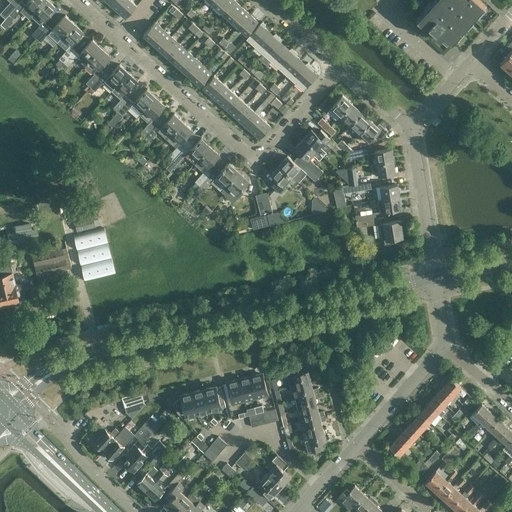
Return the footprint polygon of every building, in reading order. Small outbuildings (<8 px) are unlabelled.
[(11,12),(21,1),(19,0),(13,0),(7,8),(11,12)] [(29,0),(26,4),(36,12),(46,0),(29,0)] [(49,0),(46,0),(36,12),(45,20),(57,7),(49,0)] [(111,0),(109,4),(117,11),(126,0),(111,0)] [(130,0),(126,0),(117,11),(125,18),(137,5),(130,0)] [(218,0),(214,5),(222,12),(233,0),(218,0)] [(233,0),(222,12),(230,19),(241,7),(233,0)] [(433,0),(417,19),(448,47),(485,5),(479,0),(433,0)] [(14,18),(25,5),(21,1),(11,12),(9,14),(14,18)] [(241,7),(230,19),(238,27),(249,14),(241,7)] [(249,14),(238,27),(246,34),(258,22),(249,14)] [(9,15),(3,22),(7,26),(13,18),(9,15)] [(54,28),(63,36),(75,23),(66,15),(54,28)] [(36,38),(48,25),(43,21),(32,34),(36,38)] [(262,21),(246,39),(255,46),(268,31),(264,27),(265,24),(262,21)] [(143,34),(152,42),(163,29),(155,22),(143,34)] [(75,23),(63,36),(72,44),(84,32),(75,23)] [(41,43),(53,30),(48,25),(36,38),(41,43)] [(163,29),(152,42),(160,49),(171,36),(163,29)] [(268,31),(255,46),(263,53),(278,36),(275,33),(273,35),(268,31)] [(171,36),(160,49),(168,56),(179,43),(171,36)] [(278,36),(263,53),(271,61),(284,46),(280,42),(281,39),(278,36)] [(80,54),(75,50),(64,63),(68,67),(77,59),(86,67),(102,48),(93,40),(80,54)] [(501,52),(506,57),(501,62),(510,71),(511,68),(511,40),(501,52)] [(179,43),(168,56),(176,64),(187,51),(179,43)] [(59,59),(64,63),(75,50),(71,46),(59,59)] [(284,46),(271,61),(279,68),(295,51),(291,48),(289,49),(284,46)] [(102,48),(86,67),(95,75),(87,83),(91,88),(103,75),(98,71),(111,56),(102,48)] [(187,51),(176,64),(184,71),(195,58),(187,51)] [(295,51),(279,68),(287,75),(301,60),(296,56),(297,53),(295,51)] [(195,58),(184,71),(192,78),(203,65),(195,58)] [(301,60),(287,75),(295,83),(311,65),(308,62),(305,64),(301,60)] [(107,79),(103,75),(91,88),(96,91),(103,83),(112,92),(129,72),(120,64),(107,79)] [(203,65),(192,78),(200,85),(212,73),(203,65)] [(311,65),(295,83),(303,90),(317,75),(312,71),(314,68),(311,65)] [(129,72),(112,92),(121,100),(114,108),(118,112),(130,99),(125,95),(139,81),(129,72)] [(214,75),(202,87),(210,95),(222,82),(214,75)] [(222,82),(210,95),(218,102),(230,89),(222,82)] [(134,103),(130,99),(118,112),(123,116),(131,107),(140,115),(157,97),(148,89),(134,103)] [(230,89),(218,102),(226,109),(238,97),(230,89)] [(332,108),(341,116),(353,104),(343,95),(332,108)] [(157,97),(140,115),(150,124),(141,133),(145,137),(157,124),(153,120),(166,105),(157,97)] [(238,97),(226,109),(234,117),(246,104),(238,97)] [(246,104),(234,117),(242,124),(254,111),(246,104)] [(353,104),(341,116),(350,125),(362,112),(353,104)] [(254,111),(242,124),(251,131),(262,118),(254,111)] [(362,112),(350,125),(360,133),(371,121),(362,112)] [(161,128),(157,124),(145,137),(150,141),(158,132),(167,140),(184,121),(175,113),(161,128)] [(262,118),(251,131),(259,139),(270,126),(262,118)] [(333,136),(337,131),(323,118),(318,123),(333,136)] [(184,121),(167,140),(177,148),(168,158),(172,161),(184,148),(180,145),(193,130),(184,121)] [(371,121),(360,133),(369,142),(376,135),(381,139),(388,131),(380,123),(377,126),(371,121)] [(312,129),(304,138),(324,156),(327,152),(321,147),(325,141),(324,140),(328,135),(320,129),(317,133),(312,129)] [(189,153),(184,148),(172,161),(177,166),(186,156),(194,164),(211,146),(202,138),(189,153)] [(324,156),(304,138),(295,147),(309,159),(314,154),(320,160),(324,156)] [(347,158),(373,153),(371,145),(363,148),(353,150),(341,139),(339,141),(336,139),(334,141),(330,138),(326,143),(338,154),(342,150),(346,152),(347,158)] [(211,146),(194,164),(204,172),(195,182),(200,186),(211,173),(207,169),(220,155),(211,146)] [(375,151),(377,163),(395,161),(393,149),(375,151)] [(288,156),(280,165),(296,180),(299,176),(296,173),(301,168),(288,156)] [(320,177),(324,172),(311,160),(307,165),(320,177)] [(395,161),(377,163),(379,175),(397,173),(395,161)] [(217,187),(221,191),(239,171),(229,162),(217,176),(223,181),(217,187)] [(296,180),(280,165),(272,174),(285,186),(289,181),(293,184),(296,180)] [(320,177),(307,165),(303,169),(316,181),(320,177)] [(239,171),(221,191),(226,195),(231,189),(237,194),(249,180),(239,171)] [(211,173),(200,186),(205,190),(216,178),(211,173)] [(371,189),(370,182),(374,181),(373,176),(349,179),(350,185),(349,186),(348,184),(342,185),(343,193),(371,189)] [(381,187),(375,187),(377,200),(378,199),(400,196),(398,184),(381,187)] [(268,192),(262,194),(267,214),(273,212),(268,192)] [(261,215),(250,218),(253,229),(269,225),(266,214),(267,214),(262,194),(256,195),(261,215)] [(400,196),(378,199),(380,212),(384,211),(402,208),(400,196)] [(22,215),(38,211),(37,204),(20,208),(22,215)] [(77,231),(96,227),(91,208),(73,213),(77,231)] [(375,212),(356,215),(357,221),(376,218),(375,212)] [(380,217),(376,218),(357,221),(358,228),(381,224),(380,217)] [(388,222),(383,223),(384,233),(383,234),(384,244),(395,242),(395,238),(403,237),(401,221),(388,222)] [(115,273),(112,258),(104,228),(74,235),(85,281),(115,273)] [(31,250),(39,284),(69,277),(67,269),(72,268),(65,241),(31,250)] [(0,306),(20,301),(18,296),(25,294),(22,281),(15,283),(13,273),(9,256),(0,258),(0,306)] [(292,374),(295,386),(312,382),(309,370),(302,372),(301,367),(293,369),(295,373),(292,374)] [(251,377),(256,397),(268,394),(263,374),(255,376),(256,377),(251,378),(251,377)] [(256,397),(251,377),(244,379),(244,380),(240,381),(239,380),(244,400),(256,397)] [(294,448),(276,378),(271,379),(289,449),(294,448)] [(450,378),(442,387),(456,399),(460,395),(456,392),(460,387),(450,378)] [(244,400),(239,380),(232,382),(232,383),(228,384),(228,383),(227,383),(232,403),(244,400)] [(312,382),(295,386),(298,397),(319,392),(317,388),(314,389),(312,382)] [(211,387),(204,389),(209,409),(221,405),(219,398),(223,397),(222,391),(218,392),(216,385),(216,386),(216,387),(211,388),(211,387)] [(456,399),(442,387),(435,395),(445,404),(449,399),(453,402),(456,399)] [(209,409),(204,389),(204,390),(200,391),(200,390),(192,392),(198,412),(209,409)] [(132,418),(145,404),(143,401),(144,401),(141,392),(141,391),(122,397),(122,398),(126,412),(132,418)] [(198,412),(192,392),(192,393),(188,394),(188,393),(181,395),(181,396),(173,404),(172,402),(171,403),(181,413),(182,412),(181,412),(185,411),(186,415),(198,412)] [(320,397),(319,392),(298,397),(292,399),(295,411),(301,409),(318,405),(316,398),(320,397)] [(445,404),(435,395),(427,404),(437,413),(445,404)] [(467,399),(471,403),(475,399),(470,395),(467,399)] [(472,414),(481,422),(490,411),(481,403),(472,414)] [(437,413),(427,404),(420,413),(430,422),(437,413)] [(318,405),(301,409),(304,421),(325,415),(324,411),(320,412),(318,405)] [(276,409),(269,411),(272,422),(278,420),(276,409)] [(451,426),(463,412),(459,409),(447,422),(451,426)] [(269,411),(263,412),(265,424),(272,422),(269,411)] [(499,419),(490,411),(481,422),(490,429),(499,419)] [(142,444),(160,425),(156,421),(160,416),(155,412),(134,434),(139,438),(138,440),(142,444)] [(263,412),(256,414),(259,425),(265,424),(263,412)] [(430,422),(420,413),(412,421),(422,430),(430,422)] [(259,425),(256,414),(250,415),(249,416),(252,427),(253,427),(259,425)] [(325,415),(304,421),(307,432),(302,433),(324,428),(322,421),(326,420),(325,415)] [(507,427),(499,419),(490,429),(498,437),(507,427)] [(422,430),(412,421),(404,430),(414,439),(422,430)] [(474,434),(482,425),(478,421),(470,430),(474,434)] [(119,432),(102,451),(112,459),(123,447),(118,442),(122,438),(127,443),(134,435),(125,426),(119,432)] [(511,438),(511,431),(507,427),(498,437),(502,441),(507,445),(511,438)] [(93,442),(102,451),(119,432),(114,428),(109,433),(104,429),(93,442)] [(324,428),(302,433),(307,453),(324,448),(322,441),(327,440),(324,428)] [(414,439),(404,430),(397,438),(407,447),(414,439)] [(455,436),(451,433),(443,442),(447,445),(455,436)] [(227,445),(217,436),(215,439),(213,441),(222,450),(227,445)] [(502,441),(498,437),(497,438),(495,437),(487,445),(488,447),(481,454),(486,458),(493,450),(491,449),(496,443),(499,445),(502,441)] [(407,447),(397,438),(389,447),(399,456),(404,460),(405,458),(401,454),(407,447)] [(159,441),(152,448),(148,444),(141,451),(138,448),(124,463),(133,471),(147,457),(154,463),(168,449),(159,441)] [(222,450),(213,441),(208,446),(218,455),(222,450)] [(420,476),(443,450),(434,441),(432,444),(437,449),(436,450),(429,458),(428,458),(426,460),(422,457),(412,468),(420,476)] [(208,446),(204,452),(213,460),(218,455),(208,446)] [(259,453),(250,446),(245,451),(254,459),(259,453)] [(497,469),(502,473),(509,465),(508,464),(511,459),(511,452),(497,469)] [(291,477),(281,468),(286,463),(277,455),(271,461),(275,464),(268,473),(267,474),(274,480),(275,479),(282,486),(285,489),(289,485),(286,482),(291,477)] [(425,482),(434,490),(457,464),(448,456),(438,466),(439,467),(425,482)] [(248,465),(239,457),(235,463),(243,470),(248,465)] [(145,491),(163,472),(168,467),(164,463),(160,468),(159,468),(158,470),(153,465),(146,472),(136,483),(145,491)] [(227,463),(221,469),(230,477),(236,470),(227,463)] [(457,464),(434,490),(443,498),(453,486),(449,482),(457,472),(461,468),(457,464)] [(167,485),(172,489),(166,495),(171,498),(165,504),(173,511),(174,511),(188,497),(180,490),(184,486),(178,481),(186,472),(182,468),(167,485)] [(163,472),(145,491),(154,500),(164,488),(159,483),(167,475),(163,472)] [(282,486),(275,479),(274,480),(267,474),(259,482),(266,488),(262,492),(269,498),(271,496),(270,495),(272,493),(274,495),(282,487),(285,489),(282,486)] [(246,491),(251,486),(244,479),(239,484),(246,491)] [(267,511),(271,511),(277,506),(254,485),(239,501),(247,508),(254,500),(267,511)] [(354,485),(350,491),(346,487),(337,497),(350,509),(354,505),(353,505),(364,494),(354,485)] [(453,486),(443,498),(451,506),(462,494),(453,486)] [(362,511),(372,502),(364,494),(353,505),(354,505),(361,511),(362,511)] [(462,494),(451,506),(458,511),(461,511),(470,502),(462,494)] [(188,497),(174,511),(198,511),(202,508),(205,505),(200,500),(196,504),(188,497)] [(326,497),(319,506),(326,511),(327,511),(334,504),(326,497)] [(487,510),(492,504),(487,500),(482,506),(487,510)] [(379,511),(382,510),(372,502),(362,511),(379,511)] [(470,502),(461,511),(476,511),(479,509),(470,502)] [(500,511),(501,511),(500,511),(502,511),(507,507),(502,503),(497,508),(496,508),(491,511),(500,511)]
